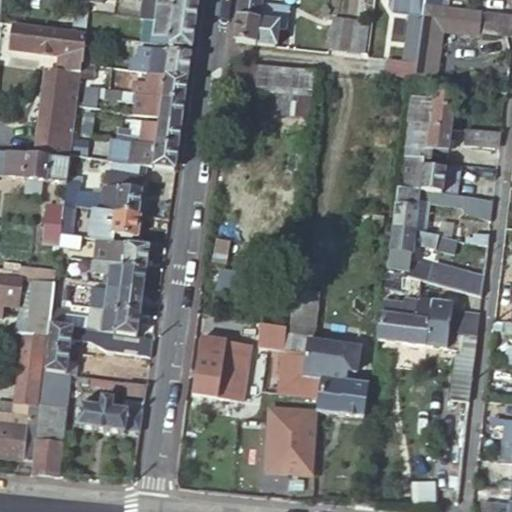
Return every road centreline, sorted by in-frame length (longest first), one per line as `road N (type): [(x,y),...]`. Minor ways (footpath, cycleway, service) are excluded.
road 1 (unclassified): [(217,0),(146,511)]
road 2 (unclassified): [(511,110),(465,511)]
